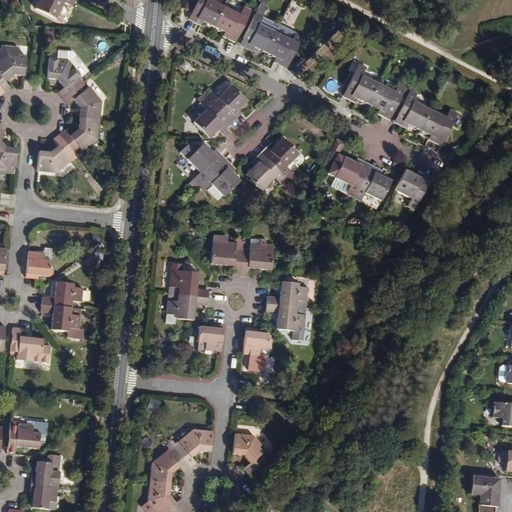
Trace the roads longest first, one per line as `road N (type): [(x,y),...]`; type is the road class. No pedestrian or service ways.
road 1 (tertiary): [(131,222),(152,23)]
road 2 (residential): [(288,90),(433,163)]
road 3 (tertiary): [(113,380),(131,222)]
road 4 (residential): [(152,23),(288,90)]
road 5 (tertiary): [(98,511),(113,380)]
